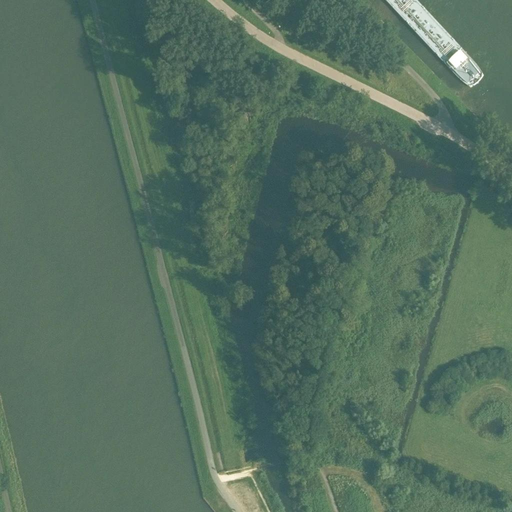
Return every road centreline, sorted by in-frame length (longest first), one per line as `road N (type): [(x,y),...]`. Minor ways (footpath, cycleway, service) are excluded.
road 1 (unclassified): [(443,130),(280,49),(216,0)]
road 2 (unclassified): [(443,130),(448,119),(435,98),(338,0)]
